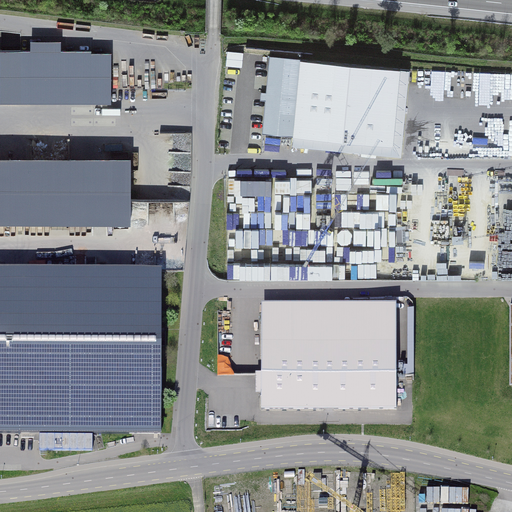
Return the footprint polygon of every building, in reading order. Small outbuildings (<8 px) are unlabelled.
[(91,51),(0,50),(0,101),(111,102),(111,53),(91,53),(91,51)] [(393,146),(393,145),(399,81),(409,82),(410,69),(400,68),(270,56),(262,133),(342,141),(393,146)] [(420,118),(418,134),(442,137),(444,121),(420,118)] [(72,155),(71,162),(97,163),(97,156),(72,155)] [(133,166),(0,164),(0,227),(133,228),(133,166)] [(323,189),(339,190),(340,178),(323,177),(323,189)] [(449,186),(450,209),(467,208),(467,204),(457,205),(457,199),(468,199),(467,185),(449,186)] [(337,220),(339,245),(350,244),(351,263),(374,261),(373,245),(361,246),(358,206),(352,207),(354,206),(353,195),(336,196),(337,211),(345,211),(346,219),(337,220)] [(229,231),(229,245),(244,244),(244,230),(229,231)] [(228,261),(228,281),(283,281),(283,260),(228,261)] [(162,270),(0,269),(0,433),(161,434),(162,270)] [(261,321),(261,409),(396,409),(396,322),(261,321)] [(230,375),(231,356),(219,355),(218,374),(230,375)] [(92,435),(40,435),(40,450),(92,450),(92,435)] [(448,494),(446,506),(467,509),(469,498),(448,494)]
